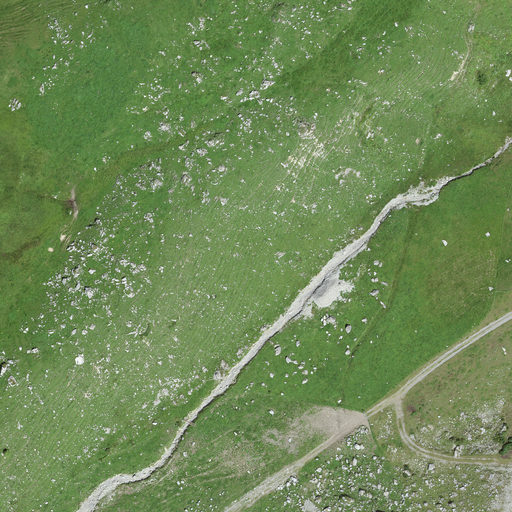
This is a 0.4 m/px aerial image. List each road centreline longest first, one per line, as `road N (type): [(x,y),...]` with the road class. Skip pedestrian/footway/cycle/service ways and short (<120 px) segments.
road 1 (track): [(354,423),(339,404),(342,383),(386,304),(427,164),(433,114),(475,52),(466,27),(481,0)]
road 2 (track): [(511,312),(229,511)]
road 3 (track): [(511,460),(417,451),(401,412),(407,385)]
